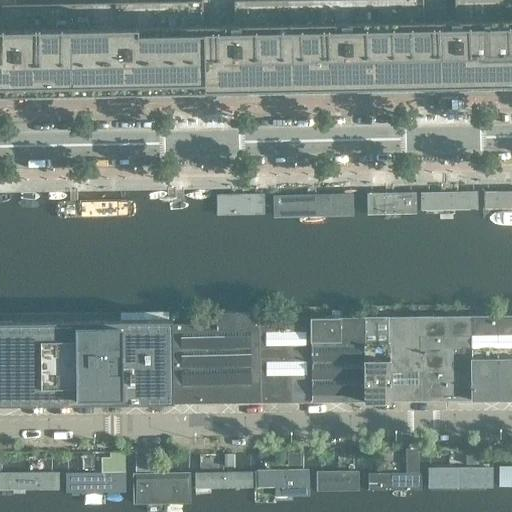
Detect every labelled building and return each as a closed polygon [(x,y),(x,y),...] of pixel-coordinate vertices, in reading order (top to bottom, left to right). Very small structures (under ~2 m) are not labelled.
[(511,0),(453,0),(454,21),(433,21),(423,21),(422,0),(258,0),(233,0),(234,25),(218,25),(202,26),(202,1),(1,5),(1,29),(0,29),(0,93),(203,90),(212,89),(424,86),(430,86),(443,85),(511,84),(511,0)] [(511,189),(484,190),(484,212),(511,211),(511,189)] [(371,191),(371,214),(420,214),(420,191),(371,191)] [(422,191),(422,210),(479,210),(479,191),(422,191)] [(217,194),(218,217),(265,216),(265,193),(217,194)] [(275,219),(355,218),(354,195),(275,196),(275,219)] [(125,215),(125,201),(67,202),(67,216),(125,215)] [(260,401),(257,319),(257,312),(216,313),(216,323),(171,324),(171,321),(146,321),(146,320),(0,321),(0,403),(147,402),(147,400),(172,400),(172,402),(260,401)] [(511,398),(511,316),(470,317),(471,399),(511,398)] [(389,400),(388,317),(311,318),(312,400),(389,400)] [(471,399),(470,317),(388,317),(389,400),(471,399)] [(312,400),(311,318),(257,319),(260,401),(312,400)] [(427,467),(427,490),(493,489),(492,466),(427,467)] [(511,466),(499,466),(499,487),(511,487),(511,466)] [(363,485),(363,468),(320,469),(321,487),(363,485)] [(311,496),(311,469),(254,469),(254,497),(311,496)] [(0,471),(0,491),(61,492),(61,472),(0,471)] [(67,492),(127,492),(127,472),(67,471),(67,492)] [(133,472),(133,504),(192,504),(191,471),(133,472)] [(253,488),(253,471),(195,471),(195,489),(253,488)] [(368,472),(368,491),(422,491),(422,471),(368,472)]
